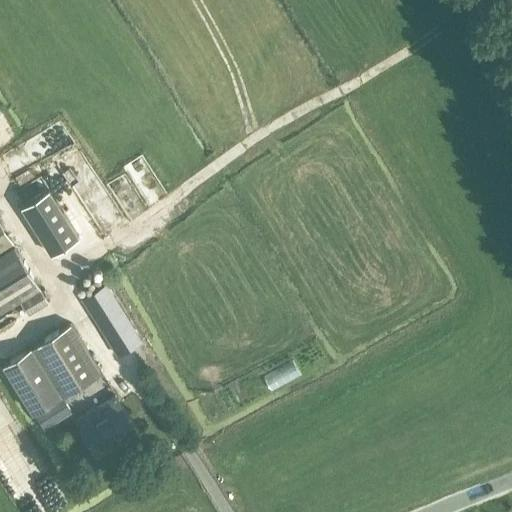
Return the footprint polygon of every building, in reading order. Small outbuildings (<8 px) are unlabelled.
[(49,189),(22,206),(52,253),(79,236),(49,189)] [(0,252),(14,244),(0,219),(0,252)] [(29,315),(50,302),(16,247),(0,256),(0,313),(21,301),(29,315)] [(140,341),(105,285),(84,298),(119,354),(140,341)] [(33,347),(63,394),(101,371),(71,323),(33,347)] [(61,396),(32,348),(4,365),(34,413),(61,396)] [(297,360),(267,372),(273,387),(303,375),(297,360)] [(45,426),(60,417),(51,403),(36,412),(45,426)] [(100,455),(138,431),(121,404),(82,428),(100,455)]
